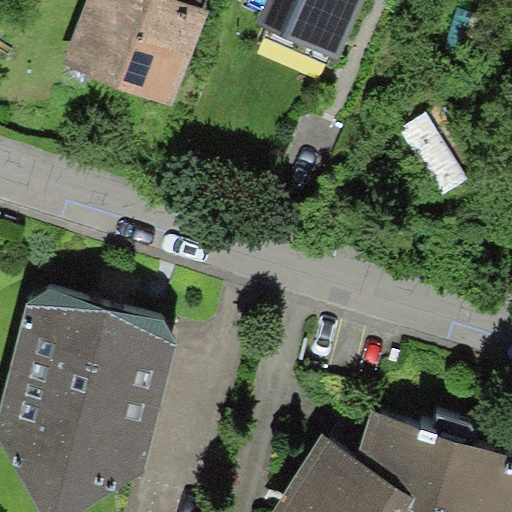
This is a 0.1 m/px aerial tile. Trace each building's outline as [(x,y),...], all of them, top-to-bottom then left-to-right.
[(78,0),(56,60),(178,106),(214,10),(198,4),(199,0),(78,0)] [(368,0),(261,0),(255,18),(346,55),(368,0)] [(425,110),(396,127),(443,202),(469,183),(425,110)] [(102,288),(24,293),(0,381),(0,434),(44,511),(45,511),(141,465),(172,332),(102,288)] [(511,511),(511,446),(373,404),(356,446),(315,426),(262,511),(511,511)]
